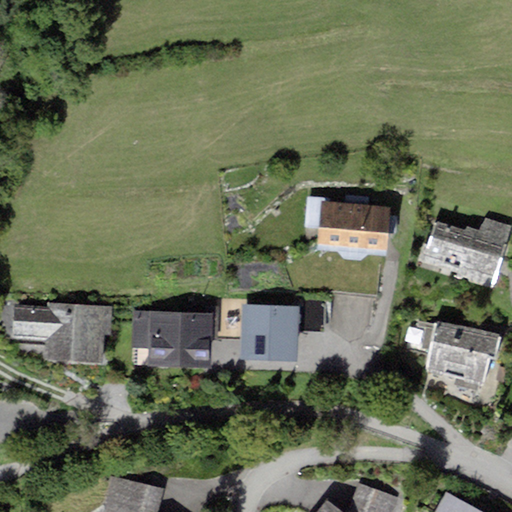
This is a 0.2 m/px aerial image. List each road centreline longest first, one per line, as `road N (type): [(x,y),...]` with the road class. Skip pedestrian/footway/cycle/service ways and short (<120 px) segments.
road 1 (track): [(447,451),(305,411),(88,450),(36,474),(0,477)]
road 2 (residential): [(244,511),(271,471),(297,458),(447,451),(511,486)]
road 3 (track): [(0,366),(97,410),(154,424),(88,450)]
